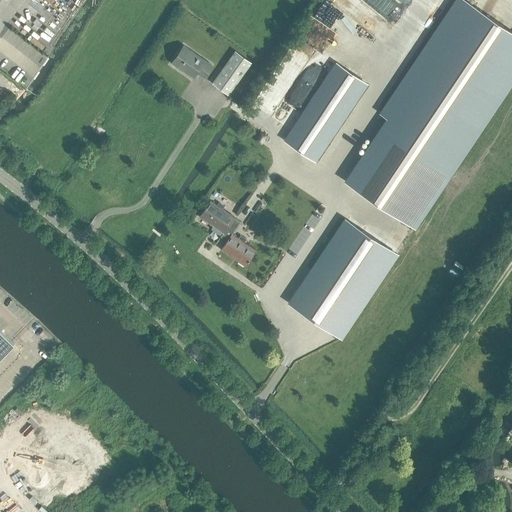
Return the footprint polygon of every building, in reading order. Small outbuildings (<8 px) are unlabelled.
[(389,118),(347,181),(415,227),(419,229),(511,88),(511,32),(464,0),(456,0),(381,113),(389,118)] [(172,63),(194,78),(197,73),(204,77),(212,65),(184,46),(172,63)] [(212,83),(229,95),(252,62),(236,51),(212,83)] [(337,64),(286,140),(315,160),(367,83),(337,64)] [(258,136),(264,140),(267,136),(261,132),(258,136)] [(221,237),(227,241),(232,233),(233,234),(241,222),(223,209),(225,206),(219,202),(217,205),(211,201),(201,216),(224,233),(221,237)] [(346,219),(290,303),(336,334),(341,337),(397,254),(389,248),(346,219)] [(232,233),(227,241),(222,249),(246,265),(256,250),(245,242),(247,239),(242,235),(239,238),(233,234),(232,233)] [(453,268),(459,272),(463,267),(456,262),(453,268)] [(0,357),(14,343),(0,329),(0,357)]
